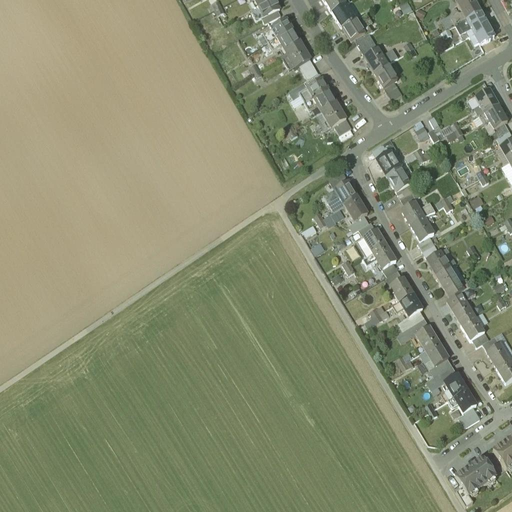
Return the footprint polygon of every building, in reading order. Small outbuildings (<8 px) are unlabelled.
[(251,0),(257,12),(274,3),(271,0),(251,0)] [(339,0),(321,0),(331,16),(344,7),(339,0)] [(470,0),(469,0),(456,7),(462,16),(459,17),(456,17),(454,18),(453,19),(450,21),(454,29),(479,16),(476,10),(478,9),(478,7),(477,4),(474,6),(470,0)] [(274,3),(257,12),(258,13),(250,16),(255,25),(261,22),(277,14),(279,13),(274,3)] [(217,5),(211,8),(214,14),(220,10),(217,5)] [(344,7),(331,16),(341,31),(354,23),(344,7)] [(220,10),(214,14),(217,20),(223,16),(220,10)] [(277,14),(261,22),(264,28),(280,20),(277,14)] [(493,41),(479,16),(454,29),(459,38),(470,32),(479,48),(493,41)] [(366,17),(355,24),(354,23),(341,31),(350,46),(353,44),(370,33),(367,29),(371,26),(366,17)] [(285,23),(270,33),(262,38),(267,47),(291,33),(285,23)] [(448,32),(441,36),(444,41),(451,38),(448,32)] [(291,33),(267,47),(272,55),(281,50),(285,57),(300,48),(291,33)] [(368,38),(354,46),(359,54),(372,45),(368,38)] [(372,45),(359,54),(363,61),(373,77),(386,69),(396,62),(391,54),(381,60),(372,45)] [(409,47),(403,50),(407,56),(412,52),(409,47)] [(300,48),(285,57),(294,72),(309,63),(300,48)] [(412,52),(407,56),(410,62),(416,58),(412,52)] [(239,58),(235,53),(229,57),(232,62),(239,58)] [(254,68),(248,71),(252,77),(258,74),(254,68)] [(386,69),(373,77),(382,92),(394,86),(396,84),(386,69)] [(258,74),(252,77),(255,83),(261,79),(258,74)] [(306,92),(298,97),(299,100),(303,107),(327,93),(321,83),(306,92)] [(401,97),(394,86),(382,92),(390,104),(401,97)] [(303,87),(288,96),(293,104),(299,100),(298,97),(306,92),(303,87)] [(327,93),(303,107),(308,115),(317,110),(321,117),(336,108),(327,93)] [(488,93),(474,101),(480,110),(474,113),(478,120),(497,109),(488,93)] [(336,108),(321,117),(330,132),(333,130),(345,123),(336,108)] [(497,109),(478,120),(483,129),(489,126),(493,133),(504,127),(506,125),(497,109)] [(438,130),(433,121),(428,124),(433,133),(438,130)] [(345,123),(333,130),(338,139),(350,132),(345,123)] [(455,126),(449,129),(452,135),(458,132),(455,126)] [(504,127),(493,133),(497,141),(498,141),(508,135),(504,127)] [(290,128),(284,131),(287,137),(293,133),(290,128)] [(458,132),(452,135),(456,141),(462,137),(458,132)] [(293,133),(287,137),(291,142),(297,139),(293,133)] [(438,143),(432,133),(427,136),(433,146),(438,143)] [(508,135),(498,141),(501,147),(511,141),(508,135)] [(511,142),(499,150),(508,166),(511,164),(511,142)] [(389,144),(372,154),(378,163),(389,157),(395,154),(389,144)] [(418,153),(412,156),(416,162),(422,159),(418,153)] [(378,163),(376,165),(385,180),(399,172),(389,157),(378,163)] [(422,159),(416,162),(419,168),(425,165),(422,159)] [(399,172),(385,180),(395,196),(408,188),(399,172)] [(482,174),(475,177),(479,183),(485,180),(482,174)] [(341,176),(328,184),(334,194),(347,186),(341,176)] [(485,180),(479,183),(482,189),(488,186),(485,180)] [(347,186),(334,194),(338,201),(328,208),(333,216),(344,210),(357,202),(347,186)] [(408,188),(395,196),(400,204),(413,196),(408,188)] [(413,196),(400,204),(403,210),(419,200),(415,194),(413,196)] [(480,198),(472,203),(478,212),(486,207),(480,198)] [(445,201),(435,207),(438,213),(443,210),(449,207),(445,201)] [(357,202),(344,210),(353,226),(366,218),(357,202)] [(414,206),(401,214),(410,230),(424,222),(434,215),(429,207),(419,213),(414,206)] [(449,207),(443,210),(446,216),(452,212),(449,207)] [(319,217),(313,221),(316,226),(322,223),(319,217)] [(364,222),(349,231),(353,236),(358,233),(368,227),(364,222)] [(424,222),(410,230),(420,246),(429,240),(433,238),(424,222)] [(511,227),(509,222),(503,225),(506,231),(511,227)] [(322,223),(316,226),(320,232),(326,228),(322,223)] [(368,227),(358,233),(362,241),(374,234),(370,226),(368,227)] [(385,249),(376,233),(374,234),(362,241),(372,257),(385,249)] [(420,246),(417,248),(421,255),(433,248),(429,240),(420,246)] [(311,250),(315,258),(325,253),(321,245),(311,250)] [(353,263),(362,258),(355,247),(346,252),(353,263)] [(385,249),(372,257),(381,273),(395,265),(385,249)] [(472,249),(466,253),(469,258),(475,255),(472,249)] [(439,255),(426,263),(435,279),(449,271),(439,255)] [(475,255),(469,258),(473,264),(479,261),(475,255)] [(350,270),(347,264),(341,268),(345,273),(350,270)] [(350,270),(345,273),(348,279),(354,276),(350,270)] [(449,271),(435,279),(449,302),(470,290),(465,282),(458,287),(449,271)] [(390,286),(402,281),(399,275),(387,279),(390,286)] [(398,305),(412,297),(402,281),(389,289),(398,305)] [(494,288),(497,295),(507,290),(504,284),(494,288)] [(449,302),(448,303),(453,311),(451,312),(460,328),(474,320),(464,304),(475,298),(470,290),(449,302)] [(412,297),(398,305),(408,321),(421,313),(412,297)] [(498,297),(492,301),(496,307),(502,303),(498,297)] [(502,303),(496,307),(499,312),(505,309),(502,303)] [(375,312),(369,315),(372,321),(378,318),(375,312)] [(378,318),(372,321),(376,327),(381,323),(378,318)] [(474,320),(460,328),(470,344),(471,343),(483,336),(474,320)] [(438,346),(428,330),(415,338),(424,354),(438,346)] [(483,336),(471,343),(476,351),(488,344),(483,336)] [(447,362),(438,346),(424,354),(434,370),(447,362)] [(499,347),(486,355),(495,371),(509,363),(499,347)] [(401,360),(395,363),(399,369),(404,366),(401,360)] [(511,368),(509,363),(495,371),(505,387),(511,382),(511,368)] [(404,366),(399,369),(402,375),(408,371),(404,366)] [(452,370),(441,376),(444,381),(455,375),(452,370)] [(457,377),(443,385),(449,394),(440,399),(445,406),(453,401),(466,393),(457,377)] [(466,393),(453,401),(463,416),(476,408),(466,393)] [(429,407),(424,411),(427,416),(433,413),(429,407)] [(433,413),(427,416),(430,422),(436,419),(433,413)] [(503,445),(492,454),(505,473),(511,467),(511,439),(508,442),(507,442),(503,445)] [(481,461),(470,469),(469,469),(465,472),(454,480),(461,491),(467,499),(495,480),(481,461)] [(467,499),(461,491),(455,495),(464,511),(472,506),(467,499)]
